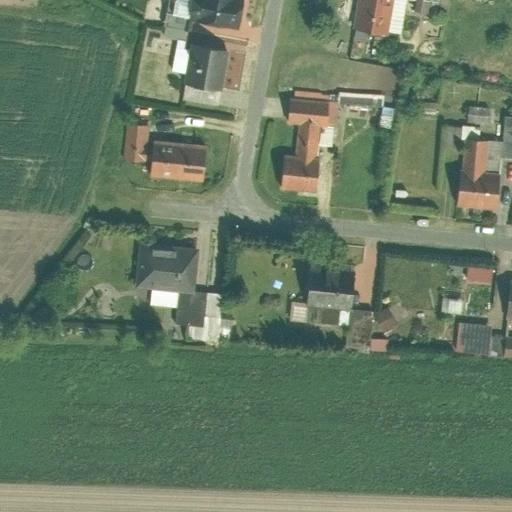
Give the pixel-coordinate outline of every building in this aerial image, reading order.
[(189,28),(191,17),(239,26),(243,0),(166,0),(163,23),(189,28)] [(357,0),(353,28),(401,35),(407,1),(402,0),(357,0)] [(416,0),(414,10),(437,15),(439,0),(416,0)] [(165,25),(162,39),(181,42),(184,28),(165,25)] [(183,83),(221,89),(228,47),(191,41),(183,83)] [(283,153),(279,188),(317,191),(320,160),(316,160),(318,143),(332,144),(336,98),(291,94),(288,122),(297,123),(294,155),(283,153)] [(419,100),(418,113),(437,115),(438,102),(419,100)] [(382,104),(378,126),(394,129),(399,107),(382,104)] [(490,106),(468,104),(467,121),(489,122),(490,106)] [(464,123),(457,206),(497,209),(502,157),(511,157),(511,115),(506,115),(503,141),(481,138),(482,129),(475,128),(475,124),(464,123)] [(149,159),(148,177),(206,181),(208,142),(194,141),(194,129),(181,129),(181,139),(149,137),(150,124),(124,123),(122,158),(149,159)] [(109,189),(107,210),(148,214),(150,192),(109,189)] [(139,241),(135,286),(151,287),(149,304),(176,306),(175,321),(188,323),(186,339),(235,343),(237,317),(219,316),(221,292),(193,289),(196,246),(139,241)] [(355,270),(310,265),(306,301),(290,299),(288,326),(347,332),(345,349),(389,353),(391,338),(371,336),(374,310),(351,307),(355,270)] [(469,265),(467,278),(492,281),(493,268),(469,265)] [(457,321),(454,352),(511,357),(511,281),(510,281),(505,335),(480,333),(481,323),(457,321)] [(448,313),(463,313),(463,299),(448,299),(448,313)] [(375,314),(382,330),(398,323),(390,307),(375,314)]
